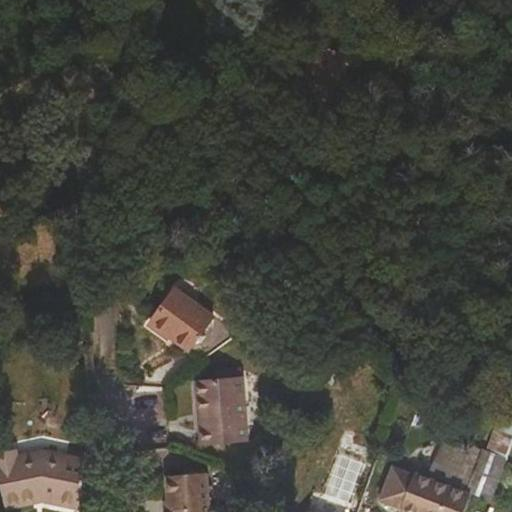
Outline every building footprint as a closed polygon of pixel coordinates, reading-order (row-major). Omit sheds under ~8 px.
[(308,91),(307,108),(329,110),(330,93),(342,94),(346,45),(323,44),(320,91),(308,91)] [(176,271),(153,306),(194,333),(216,297),(176,271)] [(247,355),(198,359),(204,425),(253,422),(247,355)] [(358,466),(372,434),(332,418),(312,465),(308,477),(326,485),(347,493),(358,466)] [(483,476),(500,433),(479,423),(461,466),(483,476)] [(416,440),(400,472),(441,491),(455,459),(416,440)] [(205,511),(200,451),(161,453),(163,488),(159,488),(160,511),(205,511)] [(0,511),(31,511),(39,511),(45,511),(75,511),(83,474),(60,469),(59,476),(37,472),(11,478),(9,470),(0,471),(0,511)]
